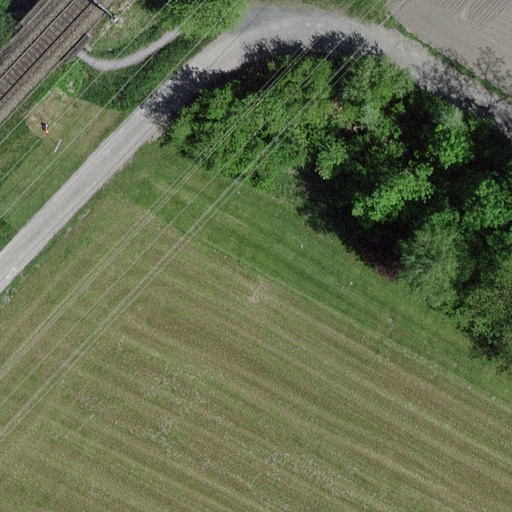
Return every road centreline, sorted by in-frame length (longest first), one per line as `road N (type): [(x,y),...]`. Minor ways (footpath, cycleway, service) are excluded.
road 1 (track): [(256,21),(0,298)]
road 2 (track): [(511,129),(298,18),(256,21)]
